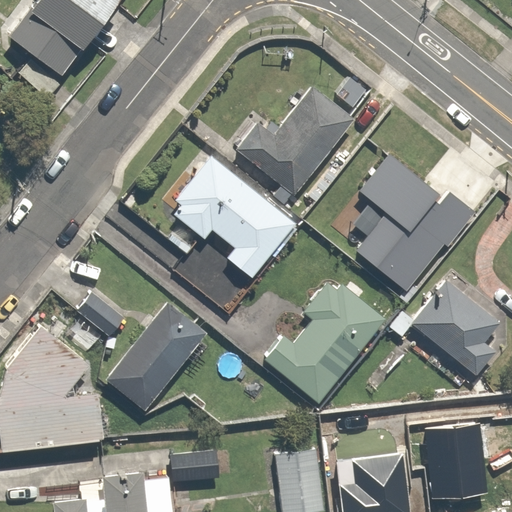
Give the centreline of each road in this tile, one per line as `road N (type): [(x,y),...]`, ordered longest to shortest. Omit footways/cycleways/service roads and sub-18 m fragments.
road 1 (residential): [(0,263),(215,0)]
road 2 (tertiary): [(359,0),(511,122)]
